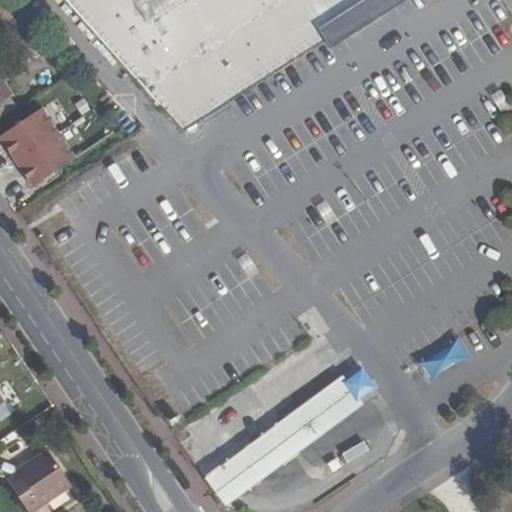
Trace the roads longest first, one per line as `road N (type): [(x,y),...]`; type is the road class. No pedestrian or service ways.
road 1 (secondary): [(0,257),(125,444)]
road 2 (residential): [(511,403),(358,511)]
